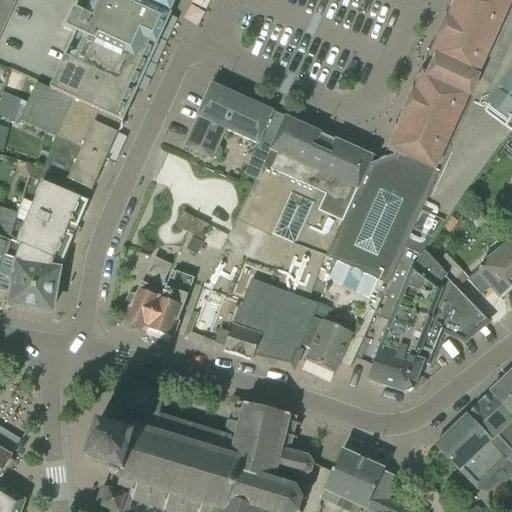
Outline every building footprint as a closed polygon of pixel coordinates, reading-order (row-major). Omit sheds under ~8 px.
[(0,0),(0,14),(8,18),(14,4),(4,0),(0,0)] [(77,34),(51,91),(123,123),(171,15),(139,0),(91,0),(85,15),(74,10),(65,29),(77,34)] [(139,0),(171,15),(177,0),(139,0)] [(301,347),(305,340),(328,285),(331,280),(338,264),(377,282),(386,286),(402,248),(426,258),(428,256),(425,254),(428,249),(503,148),(511,157),(511,3),(504,0),(457,0),(449,20),(447,19),(438,38),(439,39),(431,58),(435,60),(434,63),(429,74),(428,77),(423,75),(415,94),(413,93),(404,113),(406,113),(389,151),(389,152),(390,153),(388,155),(386,157),(383,159),(380,159),(377,160),(373,159),(373,158),(286,118),(285,120),(276,140),(265,165),(257,181),(203,291),(185,339),(188,340),(224,351),(224,354),(252,363),(253,360),(290,371),(294,372),(302,352),(300,351),(301,349),(301,347)] [(123,123),(51,91),(9,71),(0,103),(0,117),(33,130),(55,138),(56,136),(107,159),(117,135),(117,136),(123,123)] [(246,141),(258,146),(259,146),(273,115),(274,113),(212,85),(197,118),(184,148),(213,161),(213,160),(216,161),(219,159),(222,157),(222,154),(221,150),(219,148),(226,132),(246,141)] [(244,176),(257,181),(265,165),(276,140),(285,120),(273,115),(259,146),(258,146),(244,176)] [(56,136),(55,138),(50,154),(61,159),(77,167),(70,181),(65,179),(48,171),(43,183),(59,190),(86,202),(91,191),(92,192),(92,191),(92,190),(99,176),(107,159),(56,136)] [(17,245),(21,247),(55,262),(62,264),(88,203),(86,202),(59,190),(43,183),(29,214),(17,245)] [(5,257),(6,257),(11,243),(4,240),(13,216),(0,211),(0,273),(2,269),(5,257)] [(177,228),(188,234),(195,220),(183,214),(177,228)] [(202,241),(209,227),(195,220),(188,234),(202,241)] [(199,253),(203,244),(192,238),(187,248),(199,253)] [(51,271),(55,262),(21,247),(17,245),(11,243),(6,257),(15,260),(15,261),(20,263),(20,266),(18,265),(11,306),(52,313),(58,272),(51,271)] [(468,279),(482,296),(492,288),(502,300),(511,292),(511,248),(509,245),(468,279)] [(378,317),(391,323),(397,307),(404,290),(420,268),(426,258),(402,248),(386,286),(377,282),(370,298),(331,280),(328,285),(305,340),(301,347),(310,351),(306,361),(335,374),(340,365),(350,370),(381,298),(386,300),(378,317)] [(439,262),(456,281),(464,275),(447,255),(439,262)] [(391,323),(375,364),(368,383),(407,395),(408,395),(408,394),(413,392),(413,393),(414,392),(425,364),(430,366),(443,334),(456,339),(484,315),(456,281),(439,262),(436,265),(428,256),(426,258),(420,268),(404,290),(397,307),(391,323)] [(143,333),(163,286),(171,268),(155,261),(137,297),(133,295),(129,297),(126,303),(127,307),(131,310),(124,323),(125,323),(125,325),(126,328),(132,331),(135,331),(143,333)] [(172,339),(173,335),(193,280),(174,273),(168,288),(163,286),(143,333),(145,334),(145,333),(146,333),(147,330),(172,339)] [(511,372),(490,394),(511,416),(511,372)] [(298,511),(299,511),(302,502),(306,501),(306,499),(301,499),(297,490),(300,486),(297,484),(295,488),(286,486),(289,474),(303,477),(303,480),(305,480),(305,477),(309,474),(312,475),(313,474),(311,472),(312,467),(315,466),(314,464),(312,464),(309,460),(311,457),(309,456),(307,458),(302,457),(298,456),(293,455),(294,452),(292,452),(291,454),(288,453),(291,439),(297,441),(298,438),(292,437),(295,428),(295,426),(300,428),(301,425),(296,423),(297,419),(290,417),(291,415),(289,414),(288,416),(276,413),(276,411),(274,410),(273,412),(261,409),(262,407),(259,406),(259,409),(252,407),(247,403),(232,399),(229,410),(236,411),(233,422),(228,421),(227,423),(229,424),(228,426),(225,437),(223,437),(223,435),(221,435),(220,436),(207,432),(207,430),(204,429),(204,431),(190,427),(191,425),(188,425),(188,426),(174,422),(174,420),(172,419),(171,421),(158,417),(162,399),(156,398),(157,392),(138,388),(137,394),(131,392),(126,411),(132,413),(130,418),(128,427),(127,433),(98,424),(94,437),(95,437),(96,438),(95,438),(96,439),(93,448),(92,449),(93,449),(91,449),(90,449),(86,462),(109,469),(108,472),(111,476),(113,477),(108,490),(103,488),(96,507),(102,509),(100,511),(127,511),(132,501),(146,505),(145,507),(148,508),(148,506),(162,510),(161,511),(164,511),(167,511),(298,511)] [(511,416),(490,394),(467,416),(492,442),(490,443),(502,455),(509,461),(511,463),(511,416)] [(8,403),(1,419),(17,426),(24,410),(8,403)] [(435,447),(477,491),(509,461),(502,455),(490,443),(492,442),(467,416),(435,447)] [(0,476),(2,473),(3,473),(12,458),(0,450),(0,476)] [(384,473),(384,472),(342,452),(332,473),(333,473),(324,492),(325,492),(321,500),(322,501),(321,502),(322,502),(323,501),(346,511),(350,511),(353,506),(366,511),(410,511),(388,501),(398,479),(384,473)] [(21,511),(25,502),(0,485),(0,511),(21,511)]
